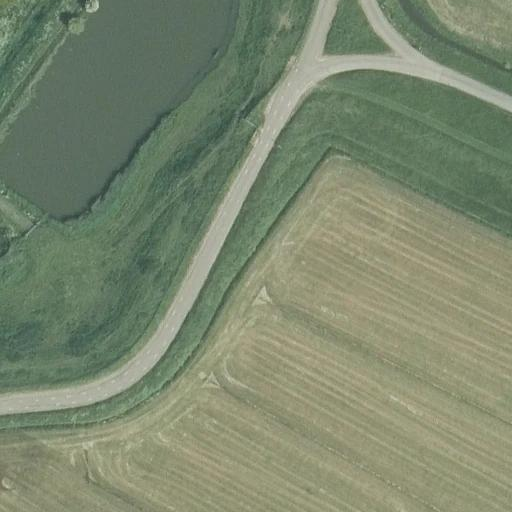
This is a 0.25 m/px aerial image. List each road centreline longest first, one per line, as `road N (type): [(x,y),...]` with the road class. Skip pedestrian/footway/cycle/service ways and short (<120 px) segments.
road 1 (unclassified): [(0,408),(110,389),(146,360),(179,312),(300,73)]
road 2 (track): [(0,202),(67,254),(112,256),(212,170),(258,116),(279,112)]
